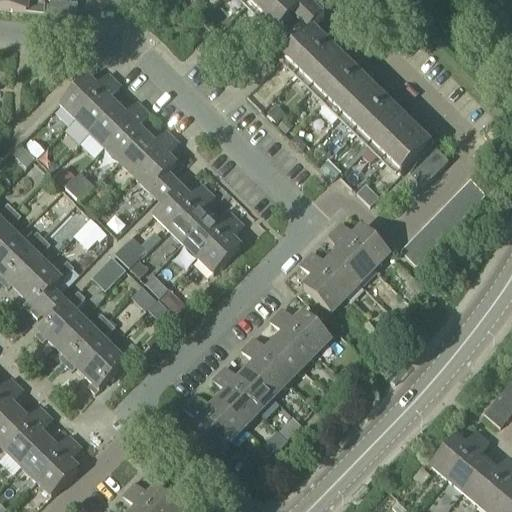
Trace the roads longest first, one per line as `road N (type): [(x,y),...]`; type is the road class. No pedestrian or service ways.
road 1 (residential): [(310,219),(335,196),(369,227),(399,230),(461,173),(462,138),(384,57)]
road 2 (residential): [(310,219),(140,53),(81,42)]
road 3 (tertiary): [(303,511),(499,299)]
road 4 (residential): [(142,426),(135,401),(310,219)]
road 5 (residential): [(228,511),(142,426)]
road 6 (residential): [(57,511),(142,426)]
